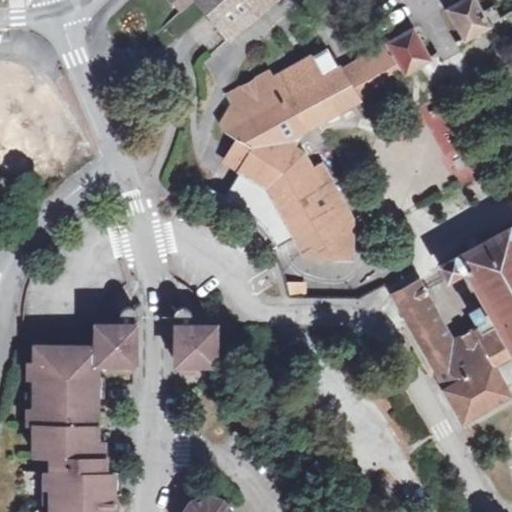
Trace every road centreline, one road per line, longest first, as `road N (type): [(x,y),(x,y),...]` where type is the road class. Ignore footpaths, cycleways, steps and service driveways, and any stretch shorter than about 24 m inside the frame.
road 1 (residential): [(155,441),(153,296),(122,169)]
road 2 (residential): [(0,342),(31,235),(122,169)]
road 3 (unknown): [(283,314),(385,463)]
road 4 (residential): [(122,169),(75,58),(68,14)]
road 5 (residential): [(155,441),(182,442),(214,457),(265,511)]
